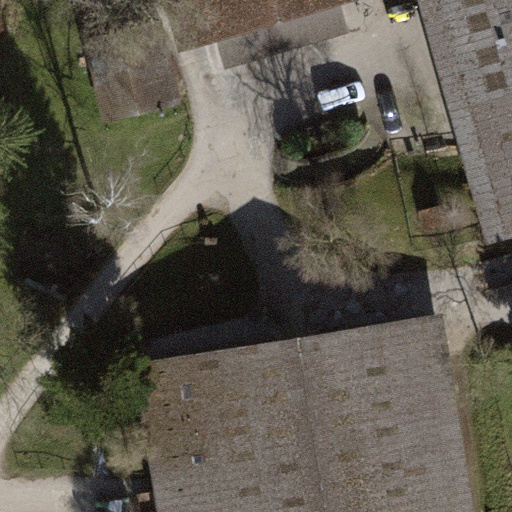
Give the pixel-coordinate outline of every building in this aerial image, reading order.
[(224,28),(215,0),(164,0),(177,42),(224,28)] [(319,0),(215,0),(224,28),(319,0)] [(511,0),(452,0),(511,210),(511,0)] [(170,98),(153,30),(96,44),(113,112),(170,98)] [(433,511),(403,325),(166,363),(189,511),(433,511)]
